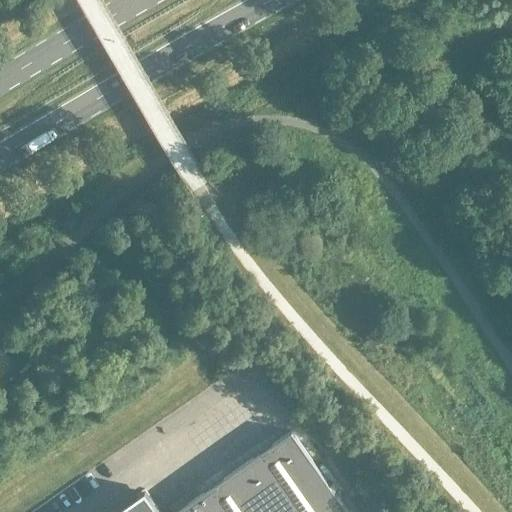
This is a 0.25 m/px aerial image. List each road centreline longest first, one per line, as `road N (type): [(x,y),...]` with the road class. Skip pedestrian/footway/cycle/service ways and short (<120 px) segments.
road 1 (track): [(94,217),(206,364),(0,504)]
road 2 (trunk): [(0,157),(274,0)]
road 3 (trunk): [(145,0),(0,86)]
